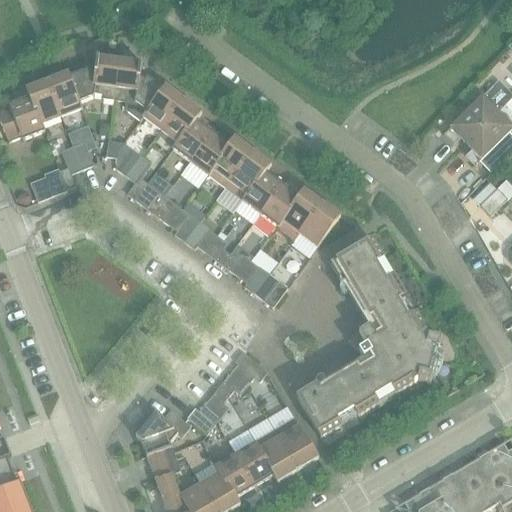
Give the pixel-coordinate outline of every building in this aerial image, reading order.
[(114,103),(119,63),(99,60),(99,58),(97,58),(95,74),(92,73),(89,74),(88,71),(69,78),(69,79),(78,105),(80,104),(94,99),(94,96),(102,97),(101,101),(114,103)] [(114,103),(126,104),(126,111),(126,112),(128,114),(139,123),(142,119),(146,113),(147,113),(164,92),(163,91),(147,79),(145,82),(142,80),(140,80),(142,64),(140,64),(139,66),(119,63),(114,103)] [(47,84),(61,119),(82,111),(80,104),(78,105),(69,79),(69,78),(68,75),(47,84)] [(482,99),(443,137),(453,147),(460,140),(465,146),(497,115),(505,107),(511,100),(511,96),(498,83),(482,99)] [(26,92),(29,99),(30,99),(41,127),(42,127),(61,119),(47,84),(26,92)] [(146,113),(142,119),(160,132),(183,102),(165,88),(163,91),(164,92),(147,113),(146,113)] [(22,143),(41,135),(45,134),(42,127),(41,127),(30,99),(29,99),(9,107),(10,110),(0,113),(0,123),(9,146),(10,145),(10,144),(21,140),(22,143)] [(471,152),(464,159),(474,169),(511,131),(511,100),(505,107),(497,115),(465,146),(471,152)] [(160,132),(177,145),(178,145),(195,121),(197,122),(201,116),(183,102),(160,132)] [(190,165),(213,134),(197,122),(195,121),(178,145),(177,145),(172,151),(190,165)] [(102,125),(100,138),(109,139),(111,126),(102,125)] [(229,146),(213,134),(190,165),(208,178),(213,172),(212,171),(230,147),(229,146)] [(225,191),(252,154),(234,140),(229,146),(230,147),(212,171),(213,172),(208,178),(225,191)] [(108,144),(106,159),(117,161),(118,154),(124,146),(108,144)] [(94,169),(86,150),(84,145),(73,150),(82,173),(94,169)] [(116,168),(118,169),(115,172),(125,179),(141,159),(131,151),(124,146),(118,154),(117,161),(116,168)] [(61,154),(67,171),(59,174),(66,194),(76,190),(70,178),(82,173),(73,150),(61,154)] [(252,154),(225,191),(241,203),(246,197),(247,197),(265,173),(266,174),(271,168),(252,154)] [(136,187),(148,171),(151,166),(141,159),(125,179),(136,187)] [(38,205),(66,194),(59,174),(58,172),(45,177),(46,180),(30,186),(38,205)] [(241,203),(260,217),(282,186),(266,174),(265,173),(247,197),(246,197),(241,203)] [(511,189),(506,183),(497,191),(507,202),(511,197),(511,189)] [(489,219),(507,202),(497,191),(496,192),(489,184),(472,200),(489,219)] [(147,186),(135,204),(152,216),(164,199),(147,186)] [(282,186),(260,217),(278,230),(283,224),(282,223),(300,199),(299,198),(282,186)] [(294,243),(299,236),(322,206),(304,192),(299,198),(300,199),(282,223),(283,224),(278,230),(294,243)] [(164,199),(152,216),(169,229),(182,212),(164,199)] [(317,250),(340,219),(322,206),(299,236),(317,250)] [(189,217),(174,238),(184,245),(199,225),(189,217)] [(194,253),(197,249),(204,255),(217,238),(199,225),(184,245),(194,253)] [(204,255),(214,262),(221,268),(229,257),(222,252),(227,245),(217,238),(204,255)] [(371,242),(330,266),(342,286),(341,287),(340,288),(339,289),(339,290),(339,291),(339,292),(339,293),(340,294),(341,295),(342,296),(344,296),(345,296),(346,296),(348,295),(368,330),(359,335),(359,337),(351,347),(358,353),(363,360),(325,382),(325,381),(324,381),(323,380),(322,380),(321,379),(320,379),(319,380),(318,380),(317,381),(316,382),(316,383),(315,384),(315,385),(316,386),(316,388),(296,400),(320,440),(417,383),(427,385),(426,388),(429,389),(432,378),(435,379),(436,378),(439,373),(441,369),(442,364),(443,358),(442,353),(442,350),(439,350),(442,339),(439,338),(438,341),(428,339),(415,316),(410,319),(400,302),(405,299),(393,279),(392,279),(382,262),(383,262),(371,242)] [(289,265),(295,253),(274,243),(268,255),(289,265)] [(221,268),(229,273),(239,281),(251,264),(241,256),(237,263),(229,257),(221,268)] [(246,286),(244,290),(254,297),(269,277),(251,264),(239,281),(246,286)] [(254,297),(273,311),(288,291),(279,284),(269,277),(254,297)] [(254,381),(259,385),(267,375),(243,355),(235,365),(238,367),(233,373),(248,389),(254,381)] [(218,391),(229,399),(234,392),(241,398),(248,389),(233,373),(218,391)] [(229,399),(218,391),(204,407),(221,421),(229,411),(223,406),(229,399)] [(24,428),(39,411),(31,404),(16,422),(24,428)] [(187,421),(203,434),(207,438),(221,421),(204,407),(199,414),(195,412),(187,421)] [(169,446),(170,447),(177,437),(181,441),(191,430),(185,425),(170,413),(163,422),(155,416),(135,440),(142,445),(146,458),(169,446)] [(294,421),(274,433),(298,473),(318,460),(294,421)] [(274,433),(255,444),(256,445),(260,451),(259,452),(274,478),(273,478),(277,485),(298,473),(274,433)] [(0,441),(0,440),(0,511),(31,511),(20,484),(17,485),(7,460),(11,458),(4,440),(0,441)] [(259,452),(260,451),(256,445),(235,457),(254,489),(273,478),(274,478),(259,452)] [(146,458),(151,470),(174,458),(170,447),(169,446),(146,458)] [(489,511),(499,506),(502,511),(511,511),(511,451),(508,454),(503,447),(403,507),(406,511),(489,511)] [(215,469),(218,475),(218,476),(219,475),(235,501),(236,500),(254,489),(235,457),(215,469)] [(151,470),(155,482),(171,474),(173,478),(181,475),(174,458),(151,470)] [(171,474),(155,482),(166,511),(189,511),(181,498),(180,498),(173,478),(171,474)] [(218,475),(199,486),(214,511),(231,511),(240,507),(236,500),(235,501),(219,475),(218,476),(218,475)] [(189,511),(214,511),(199,486),(180,498),(181,498),(189,511)]
